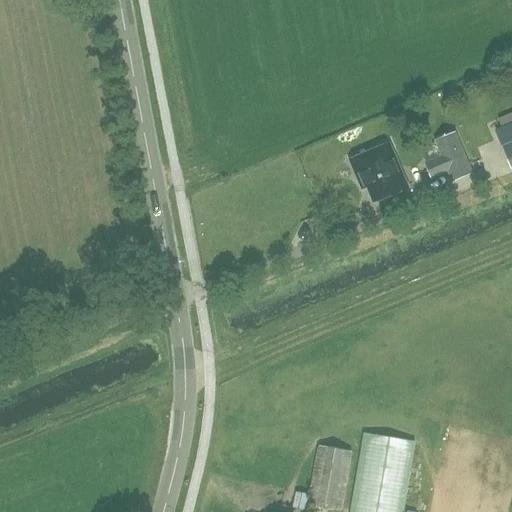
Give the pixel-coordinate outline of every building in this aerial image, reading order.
[(508,162),(511,160),(511,122),(494,130),(508,162)] [(470,172),(454,133),(436,140),(442,155),(424,163),(430,179),(448,170),(452,180),(470,172)] [(374,159),(372,151),(352,160),(354,167),(354,168),(362,188),(368,185),(374,202),(406,188),(391,152),(374,159)] [(400,511),(412,443),(366,435),(352,511),(400,511)] [(436,459),(456,459),(456,437),(437,436),(436,459)] [(341,511),(351,451),(319,446),(308,506),(341,511)]
